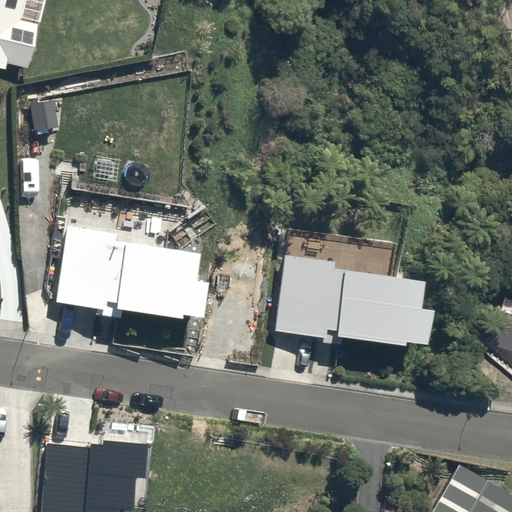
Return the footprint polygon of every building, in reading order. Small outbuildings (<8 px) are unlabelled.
[(0,0),(0,69),(8,71),(10,61),(34,66),(42,22),(24,19),(27,0),(0,0)] [(187,170),(70,154),(65,189),(182,205),(187,170)] [(196,246),(54,228),(45,298),(89,304),(88,311),(116,314),(117,305),(199,316),(204,274),(193,273),(196,246)] [(422,306),(353,300),(349,335),(419,342),(422,306)] [(0,381),(0,403),(40,409),(43,387),(0,381)] [(511,511),(511,493),(456,462),(428,511),(511,511)]
